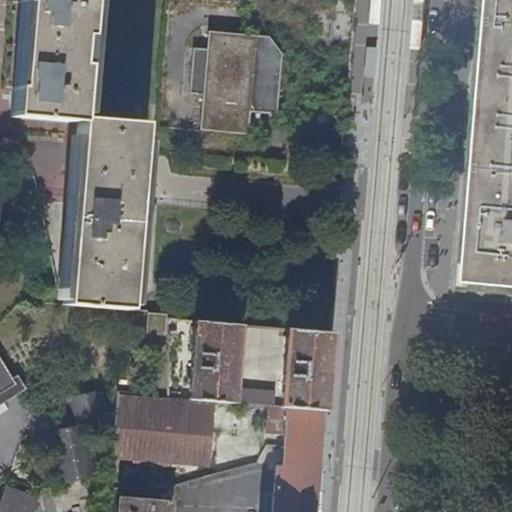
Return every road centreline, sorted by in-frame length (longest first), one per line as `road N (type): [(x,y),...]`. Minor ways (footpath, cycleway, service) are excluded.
road 1 (tertiary): [(402,320),(435,0)]
road 2 (tertiary): [(385,511),(402,320)]
